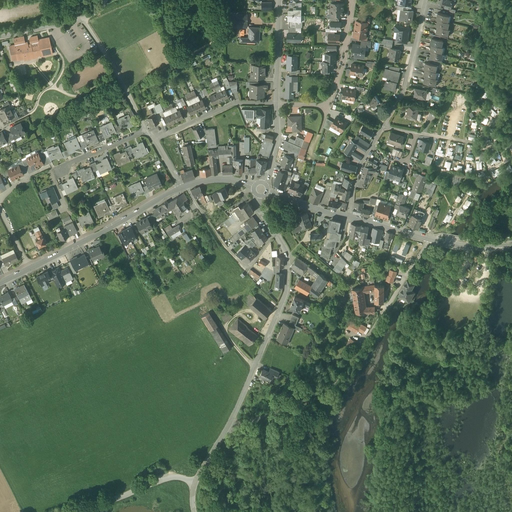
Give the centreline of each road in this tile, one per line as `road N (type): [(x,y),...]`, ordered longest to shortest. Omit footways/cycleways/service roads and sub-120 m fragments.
road 1 (residential): [(429,238),(325,390),(224,431)]
road 2 (residential): [(224,431),(286,291),(288,254),(273,233)]
road 3 (residential): [(0,36),(79,18),(145,130)]
road 4 (tertiary): [(29,269),(181,187)]
road 5 (residential): [(353,0),(327,105),(276,104)]
road 6 (residential): [(181,187),(246,270),(273,233)]
road 7 (residential): [(383,126),(402,94),(425,0)]
road 8 (residential): [(276,104),(236,102),(154,140)]
road 9 (unclassified): [(75,511),(164,479),(194,483)]
